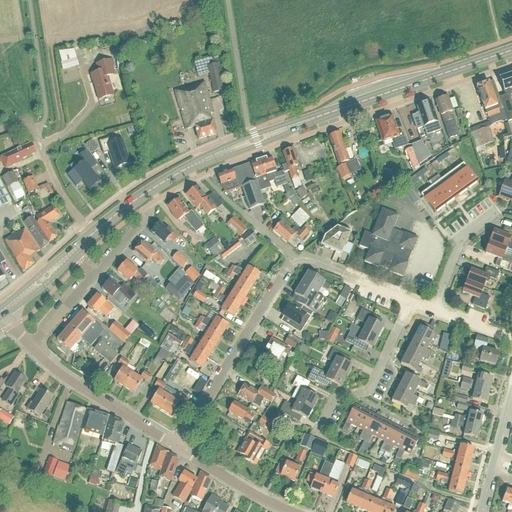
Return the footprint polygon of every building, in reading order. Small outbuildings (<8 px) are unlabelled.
[(480,10),(469,12),(471,23),(482,22),(480,10)] [(59,53),(61,63),(60,63),(62,70),(78,67),(73,49),(59,53)] [(130,54),(126,62),(134,66),(138,58),(130,54)] [(223,91),(217,65),(222,63),(220,56),(194,63),(198,76),(209,74),(213,93),(223,91)] [(98,73),(90,75),(91,80),(92,80),(98,101),(113,96),(108,77),(115,75),(110,61),(96,65),(98,73)] [(331,74),(323,75),(324,84),(331,84),(331,74)] [(511,74),(500,79),(505,93),(511,90),(511,74)] [(493,81),(476,87),(484,111),(485,111),(490,127),(506,121),(505,116),(510,114),(505,98),(499,100),(493,81)] [(174,92),(185,129),(194,127),(198,140),(215,135),(209,115),(212,114),(204,83),(191,87),(192,89),(186,91),(185,89),(174,92)] [(447,97),(435,102),(449,140),(459,136),(453,121),(452,121),(449,113),(452,112),(447,97)] [(412,117),(416,130),(423,127),(426,135),(440,131),(430,103),(417,108),(419,114),(412,117)] [(376,122),(383,142),(391,139),(394,150),(407,146),(404,138),(398,140),(391,117),(376,122)] [(349,160),(362,155),(351,125),(338,130),(349,160)] [(488,127),(476,132),(482,147),(493,143),(488,127)] [(349,162),(339,134),(328,137),(338,166),(349,162)] [(115,165),(130,161),(127,141),(110,145),(115,165)] [(31,144),(0,157),(0,159),(2,163),(4,162),(7,169),(21,162),(21,160),(35,154),(31,144)] [(411,145),(411,146),(419,165),(430,157),(421,145),(413,148),(411,145)] [(281,166),(283,172),(283,173),(288,172),(291,181),(294,189),(301,186),(298,178),(298,179),(294,167),(298,166),(292,149),(282,153),(286,165),(281,166)] [(89,192),(100,183),(91,170),(96,166),(85,151),(79,156),(84,162),(67,176),(76,187),(82,183),(89,192)] [(406,155),(412,170),(419,167),(413,152),(406,155)] [(449,157),(447,154),(436,161),(439,164),(449,157)] [(287,185),(283,173),(283,172),(276,174),(271,157),(260,161),(266,177),(266,176),(267,179),(269,183),(274,181),(276,188),(287,185)] [(341,180),(351,175),(361,170),(355,159),(345,165),(336,169),(341,180)] [(250,164),(250,165),(259,192),(270,188),(269,183),(267,179),(266,176),(266,177),(260,161),(250,164)] [(457,199),(477,184),(469,173),(463,164),(452,172),(420,195),(427,204),(434,215),(455,200),(457,199)] [(264,205),(259,192),(250,165),(234,170),(240,188),(241,188),(249,210),(264,205)] [(427,172),(425,169),(414,176),(417,180),(419,178),(427,172)] [(226,193),(240,188),(234,170),(231,171),(231,170),(217,175),(220,186),(221,186),(226,193)] [(302,173),(306,183),(312,181),(308,171),(302,173)] [(17,194),(13,186),(18,183),(13,172),(1,178),(6,189),(11,197),(17,194)] [(38,191),(33,177),(23,182),(28,195),(38,191)] [(504,182),(499,197),(511,201),(511,180),(511,184),(504,182)] [(0,208),(10,203),(0,181),(0,208)] [(403,182),(400,184),(402,187),(408,196),(414,205),(416,204),(418,202),(411,193),(403,182)] [(47,184),(39,188),(40,191),(46,189),(50,196),(53,194),(47,184)] [(304,189),(310,197),(317,192),(311,184),(304,189)] [(302,187),(295,192),(301,200),(308,195),(302,187)] [(196,188),(186,195),(196,209),(200,207),(207,216),(213,212),(206,202),(207,201),(203,196),(202,196),(196,188)] [(289,200),(293,206),(298,203),(293,196),(289,200)] [(320,198),(314,202),(319,209),(325,206),(320,198)] [(177,221),(184,217),(187,221),(186,221),(196,233),(203,227),(190,212),(188,214),(185,209),(184,210),(178,201),(168,208),(177,221)] [(38,222),(36,224),(49,244),(57,237),(49,224),(53,221),(59,217),(53,207),(36,218),(39,222),(38,222)] [(381,210),(371,235),(364,232),(359,246),(368,250),(364,262),(378,268),(378,267),(389,271),(388,272),(402,278),(408,264),(407,263),(411,252),(412,253),(418,239),(403,233),(403,234),(392,230),(398,216),(381,210)] [(32,218),(24,224),(42,250),(49,244),(36,224),(32,218)] [(236,234),(240,237),(242,236),(248,230),(234,218),(228,223),(238,232),(236,234)] [(430,219),(426,222),(432,230),(436,227),(430,219)] [(287,244),(289,241),(292,243),(293,242),(297,246),(302,241),(309,233),(312,230),(306,225),(303,228),(299,232),(296,229),(293,233),(281,223),(273,232),(287,244)] [(159,224),(151,233),(163,244),(168,239),(173,244),(178,238),(168,229),(166,231),(159,224)] [(6,241),(5,243),(23,272),(33,264),(29,257),(39,251),(26,229),(6,241)] [(325,237),(324,240),(322,238),(318,241),(320,243),(319,243),(319,247),(321,248),(322,247),(341,255),(349,234),(336,229),(325,237)] [(493,232),(489,243),(506,249),(508,243),(511,244),(511,230),(509,229),(506,237),(493,232)] [(185,239),(186,232),(180,230),(178,237),(185,239)] [(250,232),(241,239),(247,247),(256,240),(250,232)] [(192,237),(186,243),(196,253),(202,247),(192,237)] [(215,259),(224,252),(225,251),(214,239),(205,247),(215,259)] [(143,242),(133,253),(147,265),(151,259),(159,266),(164,260),(156,254),(157,253),(150,247),(149,248),(143,242)] [(238,243),(236,244),(220,256),(223,260),(227,256),(240,247),(241,246),(240,246),(238,243)] [(489,243),(485,254),(497,259),(495,266),(508,271),(511,259),(511,258),(503,255),(506,249),(489,243)] [(177,253),(171,259),(182,269),(188,263),(177,253)] [(125,262),(117,272),(129,282),(133,277),(139,282),(142,278),(143,279),(146,276),(141,270),(140,269),(137,272),(125,262)] [(235,276),(241,279),(252,286),(259,276),(247,268),(244,274),(241,271),(241,270),(239,269),(238,270),(232,266),(228,272),(235,276)] [(470,271),(466,282),(482,288),(485,283),(487,284),(489,279),(496,281),(499,273),(486,269),(483,276),(470,271)] [(231,281),(235,276),(228,272),(225,270),(222,275),(225,277),(231,281)] [(307,273),(300,285),(323,299),(323,298),(317,294),(321,288),(327,292),(330,287),(307,273)] [(185,295),(194,285),(185,277),(176,287),(171,282),(165,290),(173,297),(179,302),(185,295)] [(148,278),(142,285),(151,293),(157,286),(148,278)] [(241,279),(234,290),(246,297),(252,286),(241,279)] [(109,281),(101,290),(116,302),(120,297),(122,298),(127,293),(133,299),(135,296),(129,291),(123,285),(120,289),(109,281)] [(466,282),(462,294),(474,298),(472,305),(485,310),(489,298),(480,295),(482,288),(466,282)] [(228,300),(222,296),(225,291),(219,287),(211,283),(208,288),(216,292),(215,293),(239,307),(246,297),(234,290),(228,300)] [(313,314),(319,304),(323,299),(300,285),(294,295),(305,302),(302,307),(313,314)] [(345,301),(351,290),(345,287),(339,298),(345,301)] [(197,291),(193,298),(203,304),(207,298),(197,291)] [(219,301),(225,305),(221,311),(233,318),(239,307),(215,293),(212,298),(218,302),(219,301)] [(87,307),(96,315),(99,312),(106,318),(113,309),(106,303),(105,304),(96,296),(87,307)] [(155,307),(156,306),(160,310),(164,306),(160,302),(157,300),(152,305),(155,307)] [(300,334),(306,324),(310,317),(288,304),(281,316),(293,323),(290,328),(300,334)] [(352,325),(351,326),(377,339),(382,328),(371,322),(374,317),(361,310),(356,321),(366,326),(363,331),(352,325)] [(97,339),(100,342),(101,341),(105,345),(111,338),(104,331),(82,312),(65,332),(70,335),(72,332),(80,339),(90,348),(97,339)] [(200,317),(197,323),(203,326),(209,330),(221,338),(228,327),(216,320),(218,316),(211,312),(206,321),(200,317)] [(115,323),(109,330),(124,343),(130,336),(124,331),(115,323)] [(194,328),(200,331),(203,326),(197,323),(194,328)] [(143,325),(138,330),(149,339),(153,334),(143,325)] [(412,337),(414,338),(421,341),(429,327),(426,325),(423,330),(417,326),(412,337)] [(179,331),(172,326),(168,331),(176,336),(179,331)] [(350,331),(344,342),(357,348),(360,343),(371,349),(377,339),(351,326),(349,331),(350,331)] [(432,329),(429,327),(421,341),(429,345),(431,346),(436,337),(430,333),(432,329)] [(325,341),(332,345),(339,331),(335,329),(332,328),(327,338),(325,341)] [(214,348),(221,338),(209,330),(203,341),(214,348)] [(57,342),(69,352),(80,339),(72,332),(70,335),(65,332),(57,342)] [(182,342),(169,334),(166,338),(180,347),(182,342)] [(279,369),(289,350),(291,348),(294,350),(298,343),(300,345),(302,342),(289,335),(283,347),(271,340),(261,359),(279,369)] [(441,342),(448,344),(450,336),(443,335),(441,342)] [(487,342),(487,340),(473,337),(470,350),(473,350),(482,353),(481,355),(479,362),(495,366),(498,354),(485,351),(486,345),(487,342)] [(187,338),(184,344),(208,358),(214,348),(203,341),(200,346),(193,342),(187,338)] [(414,338),(409,347),(429,357),(432,352),(426,350),(429,345),(421,341),(414,338)] [(118,356),(105,345),(101,341),(100,342),(93,350),(110,365),(118,356)] [(184,344),(180,349),(185,352),(184,354),(189,357),(189,356),(192,358),(189,362),(201,369),(208,358),(184,344)] [(169,347),(166,353),(179,359),(182,353),(169,347)] [(407,352),(405,356),(419,363),(421,359),(422,358),(427,361),(429,357),(409,347),(407,352)] [(333,364),(330,370),(345,377),(351,367),(340,361),(343,356),(332,350),(327,360),(333,364)] [(405,356),(400,365),(420,375),(422,371),(417,368),(419,363),(405,356)] [(182,369),(189,362),(186,358),(179,365),(182,369)] [(114,382),(124,388),(132,374),(125,370),(128,364),(121,359),(118,364),(123,367),(114,382)] [(473,368),(462,365),(461,372),(471,375),(473,368)] [(314,383),(315,381),(327,387),(329,382),(340,388),(345,377),(330,370),(328,375),(321,372),(313,368),(307,380),(314,383)] [(140,379),(132,374),(124,388),(135,394),(143,379),(149,382),(151,377),(144,372),(140,379)] [(175,377),(180,383),(186,377),(181,372),(175,377)] [(6,387),(10,389),(2,402),(10,407),(18,395),(17,394),(25,381),(14,374),(6,387)] [(405,375),(400,384),(415,391),(417,387),(423,389),(426,391),(428,387),(425,385),(405,375)] [(476,383),(471,382),(471,381),(463,379),(461,384),(488,391),(491,379),(477,375),(476,383)] [(291,399),(296,402),(312,410),(318,399),(304,392),(309,384),(297,377),(292,386),(296,389),(291,399)] [(170,394),(163,390),(165,386),(157,381),(154,386),(159,389),(150,404),(160,410),(169,397),(170,394)] [(398,388),(396,393),(415,403),(418,399),(412,396),(413,396),(415,391),(400,384),(398,388)] [(469,390),(474,391),(471,400),(485,404),(488,391),(461,384),(460,390),(468,392),(469,390)] [(258,407),(263,399),(271,404),(275,397),(261,388),(258,393),(253,390),(252,391),(244,386),(238,397),(251,405),(250,406),(257,410),(258,407)] [(32,403),(31,403),(27,410),(40,418),(53,398),(41,390),(32,403)] [(396,393),(391,402),(406,409),(408,405),(413,407),(415,403),(396,393)] [(174,400),(169,397),(160,410),(171,416),(179,402),(184,405),(187,400),(179,395),(177,399),(175,398),(174,400)] [(454,402),(458,403),(465,405),(467,399),(456,396),(454,402)] [(307,420),(312,410),(296,402),(294,407),(284,403),(279,413),(290,418),(293,413),(307,420)] [(249,425),(251,422),(254,417),(252,416),(247,413),(248,411),(234,403),(228,412),(246,423),(249,425)] [(465,405),(458,403),(456,409),(466,412),(468,406),(465,405)] [(442,410),(452,412),(453,406),(443,404),(442,410)] [(58,429),(54,444),(61,446),(60,449),(73,452),(85,410),(66,405),(61,422),(63,423),(61,429),(58,429)] [(351,425),(357,428),(365,411),(354,406),(341,431),(346,433),(351,425)] [(0,411),(0,417),(6,421),(11,424),(15,411),(13,409),(8,415),(0,411)] [(82,431),(103,437),(108,417),(88,411),(82,431)] [(358,439),(363,442),(376,417),(365,411),(357,428),(362,431),(358,439)] [(454,416),(453,421),(453,422),(479,428),(482,416),(469,412),(467,419),(454,416)] [(108,417),(103,437),(101,443),(114,447),(115,444),(118,445),(119,441),(124,424),(108,417)] [(262,417),(258,423),(268,429),(272,422),(262,417)] [(372,436),(378,439),(387,422),(376,417),(363,442),(368,444),(372,436)] [(460,428),(465,429),(463,436),(476,439),(479,428),(453,422),(453,421),(451,420),(449,427),(460,430),(460,428)] [(384,442),(381,447),(379,450),(384,453),(397,428),(387,422),(378,439),(384,442)] [(395,458),(408,433),(397,428),(384,453),(389,455),(393,447),(399,450),(395,458)] [(428,432),(427,439),(437,441),(439,435),(428,432)] [(261,457),(268,445),(268,444),(248,433),(237,453),(244,457),(243,459),(255,466),(260,456),(261,457)] [(419,439),(408,433),(395,458),(400,461),(404,453),(410,456),(419,439)] [(304,435),(299,446),(310,451),(314,439),(304,435)] [(327,445),(315,440),(311,452),(310,453),(322,458),(327,445)] [(128,446),(116,469),(115,473),(124,478),(128,469),(134,472),(137,466),(136,465),(142,452),(128,446)] [(453,453),(448,451),(443,450),(442,454),(452,457),(452,458),(456,459),(457,456),(471,460),(473,449),(459,446),(458,452),(453,451),(453,453)] [(167,453),(156,447),(149,468),(160,472),(167,453)] [(275,475),(281,477),(285,479),(291,482),(292,482),(294,482),(300,467),(300,466),(301,464),(302,464),(304,459),(306,454),(300,451),(296,460),(293,467),(286,464),(281,462),(279,466),(275,475)] [(167,454),(159,478),(169,482),(178,460),(167,454)] [(451,461),(455,462),(454,469),(467,473),(471,460),(457,456),(456,459),(452,458),(452,457),(442,454),(441,458),(451,460),(451,461)] [(349,455),(345,466),(352,469),(357,457),(349,455)] [(112,456),(107,472),(114,475),(118,459),(112,456)] [(49,458),(43,473),(40,481),(48,484),(57,461),(49,458)] [(357,460),(354,466),(366,471),(369,465),(357,460)] [(332,467),(321,494),(333,499),(339,486),(336,485),(344,465),(336,462),(333,467),(332,467)] [(53,477),(64,482),(67,473),(71,474),(73,468),(58,463),(53,477)] [(310,489),(321,494),(332,467),(325,464),(319,478),(315,476),(315,477),(309,474),(306,482),(312,484),(310,489)] [(384,470),(373,466),(371,472),(377,475),(376,477),(381,479),(384,470)] [(406,467),(402,477),(416,483),(419,475),(417,474),(418,472),(406,467)] [(437,473),(435,481),(439,482),(440,475),(446,476),(445,480),(464,485),(467,473),(454,469),(452,475),(447,474),(447,476),(437,473)] [(381,488),(387,489),(391,474),(386,472),(381,488)] [(171,502),(178,505),(182,496),(188,499),(190,495),(189,495),(192,490),(197,480),(184,473),(179,482),(171,502)] [(191,495),(201,501),(204,495),(211,480),(200,473),(191,495)] [(439,483),(444,485),(449,486),(448,492),(462,496),(464,485),(445,480),(446,476),(440,475),(439,482),(435,481),(435,482),(439,483)] [(411,482),(398,477),(396,480),(410,486),(411,482)] [(155,492),(157,482),(151,481),(149,491),(155,492)] [(359,489),(357,494),(351,491),(346,504),(357,509),(368,482),(364,481),(361,490),(359,489)] [(370,493),(368,493),(371,483),(368,482),(357,509),(363,511),(368,511),(373,500),(368,498),(370,493)] [(381,498),(379,503),(373,500),(368,511),(380,511),(389,491),(386,490),(382,499),(381,498)] [(506,511),(508,511),(507,511),(510,511),(511,509),(511,492),(506,490),(502,502),(508,505),(506,511)] [(391,503),(389,502),(393,493),(389,491),(380,511),(393,511),(395,509),(389,507),(391,503)] [(400,507),(405,496),(399,493),(394,504),(400,507)] [(417,494),(415,501),(422,504),(424,496),(417,494)] [(211,496),(202,511),(225,511),(228,508),(217,501),(218,500),(211,496)] [(408,511),(412,501),(407,499),(403,508),(408,511)] [(448,499),(443,510),(446,511),(456,511),(459,505),(448,499)] [(152,506),(151,508),(160,510),(161,511),(164,502),(155,500),(153,506),(152,506)] [(108,501),(104,511),(117,511),(120,504),(111,502),(108,501)]
